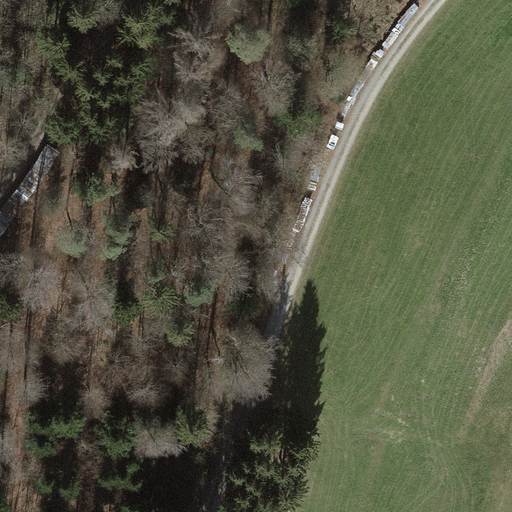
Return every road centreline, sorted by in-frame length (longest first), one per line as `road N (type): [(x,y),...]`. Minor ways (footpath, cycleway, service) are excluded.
road 1 (track): [(219,511),(288,353),(392,62),(443,0)]
road 2 (track): [(0,190),(132,0)]
road 3 (track): [(19,511),(13,393),(0,348)]
